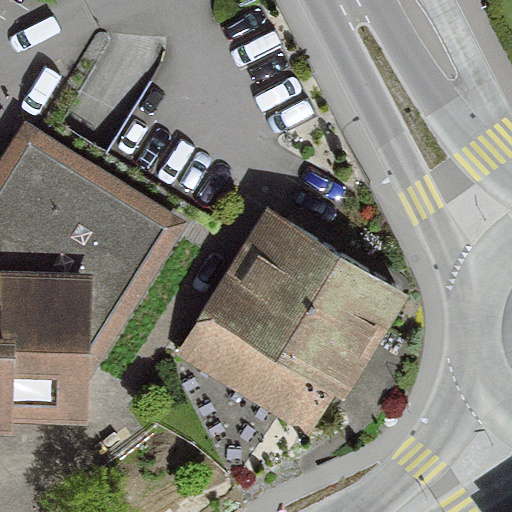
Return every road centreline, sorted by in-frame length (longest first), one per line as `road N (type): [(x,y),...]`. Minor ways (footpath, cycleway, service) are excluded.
road 1 (tertiary): [(511,248),(440,157),(351,0)]
road 2 (secondary): [(511,257),(495,276),(479,334),(484,364),(511,405)]
road 3 (unknown): [(195,0),(262,136)]
road 4 (secondary): [(402,511),(511,420)]
